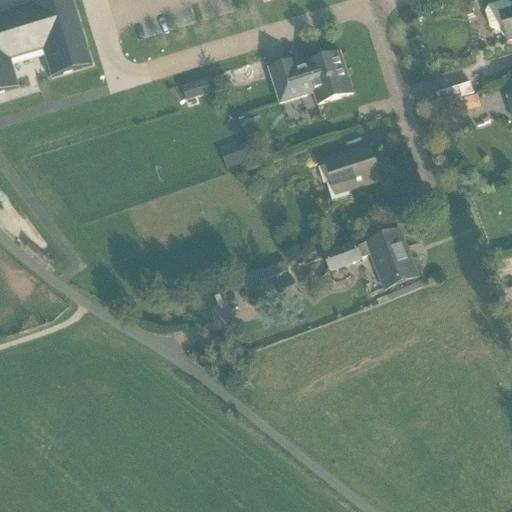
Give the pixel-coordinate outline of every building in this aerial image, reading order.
[(0,94),(18,89),(15,80),(12,81),(5,61),(44,49),(50,70),(47,71),(50,80),(88,68),(92,67),(90,63),(87,64),(81,45),(85,44),(84,40),(80,41),(73,19),(77,18),(76,14),(72,15),(67,0),(29,0),(31,7),(0,16),(0,94)] [(203,0),(203,34),(227,34),(227,0),(203,0)] [(511,7),(511,6),(505,2),(488,7),(485,14),(489,28),(496,31),(504,28),(508,42),(511,41),(511,7)] [(299,74),(296,63),(269,71),(280,106),(314,95),(318,107),(353,96),(340,55),(305,67),(307,72),(299,74)] [(206,81),(182,89),(186,102),(210,94),(206,81)] [(471,84),(436,95),(439,105),(474,94),(471,84)] [(440,108),(444,121),(481,110),(477,96),(440,108)] [(310,152),(313,161),(315,168),(326,165),(332,185),(327,186),(332,203),(349,198),(348,193),(381,183),(370,150),(343,159),(338,144),(310,152)] [(251,145),(238,150),(245,166),(257,162),(251,145)] [(417,280),(399,235),(357,251),(355,247),(325,258),(331,273),(361,262),(361,261),(372,257),(386,292),(387,292),(386,289),(415,278),(416,280),(417,280)]
